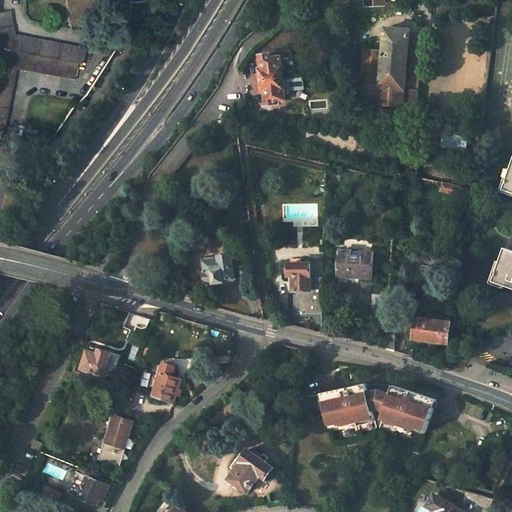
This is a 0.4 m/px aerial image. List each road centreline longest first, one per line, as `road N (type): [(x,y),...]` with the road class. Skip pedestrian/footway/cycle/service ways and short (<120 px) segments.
road 1 (unclassified): [(511,404),(392,359),(0,258)]
road 2 (secondary): [(216,0),(32,243)]
road 3 (secondary): [(182,0),(162,50),(32,243)]
road 4 (secondary): [(87,207),(194,95),(254,0)]
road 5 (secondary): [(87,207),(238,0)]
road 6 (secondary): [(0,317),(87,207)]
